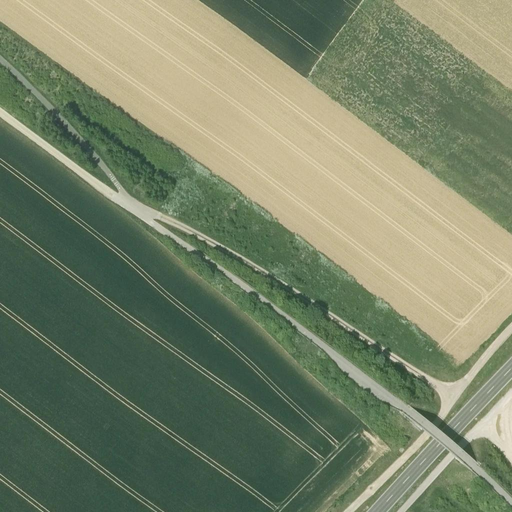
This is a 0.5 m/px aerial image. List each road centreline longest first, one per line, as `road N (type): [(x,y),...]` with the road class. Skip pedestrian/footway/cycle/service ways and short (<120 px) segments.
road 1 (track): [(457,443),(133,246)]
road 2 (track): [(415,457),(133,246)]
road 3 (track): [(398,511),(511,378)]
road 4 (track): [(133,246),(0,146)]
road 5 (secondary): [(420,511),(511,417)]
